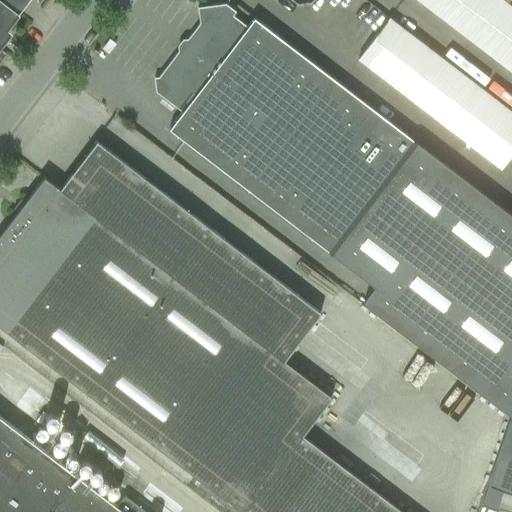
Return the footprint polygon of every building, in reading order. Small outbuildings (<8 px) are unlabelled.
[(17,15),(28,0),(0,0),(0,45),(10,33),(5,29),(16,14),(17,15)] [(511,73),(511,7),(502,0),(416,0),(424,6),(511,73)] [(247,27),(232,16),(235,12),(225,4),(197,7),(199,24),(158,77),(153,77),(155,92),(182,112),(168,129),(184,141),(327,251),(374,287),(362,304),(392,327),(489,199),(253,18),(247,27)] [(500,169),(511,153),(511,112),(389,18),(357,60),(500,169)] [(320,313),(112,154),(96,141),(59,189),(43,177),(0,233),(0,327),(240,511),(250,511),(306,439),(301,435),(330,397),(283,361),(320,313)] [(510,417),(511,411),(511,216),(489,199),(392,327),(510,417)] [(0,511),(144,511),(124,496),(116,506),(0,416),(0,511)] [(511,420),(509,419),(487,485),(511,493),(511,420)] [(338,511),(362,481),(306,439),(250,511),(338,511)] [(402,511),(362,481),(338,511),(402,511)]
